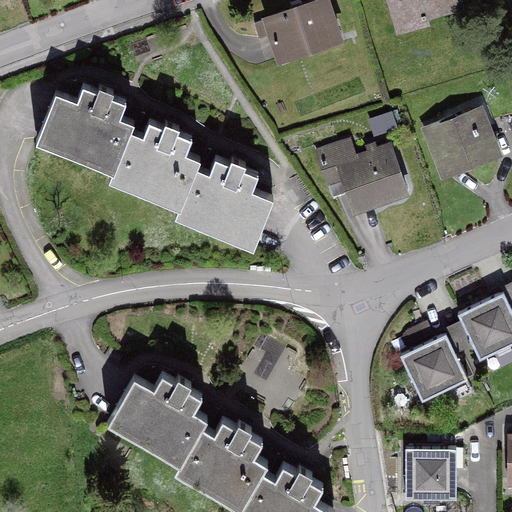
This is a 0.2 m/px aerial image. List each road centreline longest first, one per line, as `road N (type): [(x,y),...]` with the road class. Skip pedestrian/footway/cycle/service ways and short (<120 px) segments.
road 1 (residential): [(349,297),(207,280),(111,291),(0,325)]
road 2 (residential): [(349,297),(374,511)]
road 3 (residential): [(178,0),(0,56)]
road 4 (residential): [(511,230),(349,297)]
